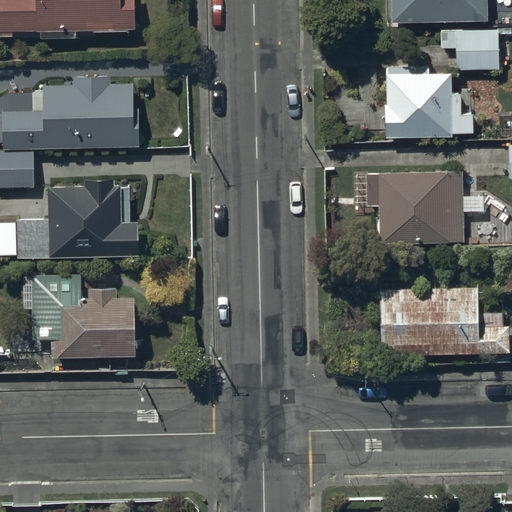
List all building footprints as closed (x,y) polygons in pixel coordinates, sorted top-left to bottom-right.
[(0,0),(0,35),(138,31),(136,0),(0,0)] [(391,0),(391,1),(388,1),(389,14),(391,14),(392,25),(485,23),(484,0),(391,0)] [(498,31),(440,32),(440,50),(455,49),(456,71),(498,70),(498,31)] [(427,68),(385,69),(386,107),(384,107),(385,140),(451,138),(451,135),(473,135),(472,115),(459,116),(459,95),(451,95),(451,75),(427,76),(427,68)] [(3,115),(4,149),(141,147),(139,85),(111,86),(111,78),(75,79),(75,87),(44,88),(45,113),(3,115)] [(0,188),(34,187),(33,151),(0,152),(0,188)] [(461,172),(365,174),(366,208),(377,208),(378,245),(463,243),(462,214),(483,214),(483,196),(462,197),(461,172)] [(51,221),(19,222),(19,261),(141,258),(140,223),(132,223),(132,188),(115,188),(115,181),(89,182),(89,189),(50,190),(51,221)] [(511,259),(496,260),(497,291),(511,290),(511,259)] [(135,358),(134,300),(118,301),(118,291),(89,291),(89,301),(83,301),(82,277),(33,277),(34,342),(53,342),(53,359),(135,358)] [(478,288),(435,289),(435,282),(422,283),(422,289),(380,289),(381,356),(508,355),(508,328),(500,328),(500,313),(478,313),(478,288)]
